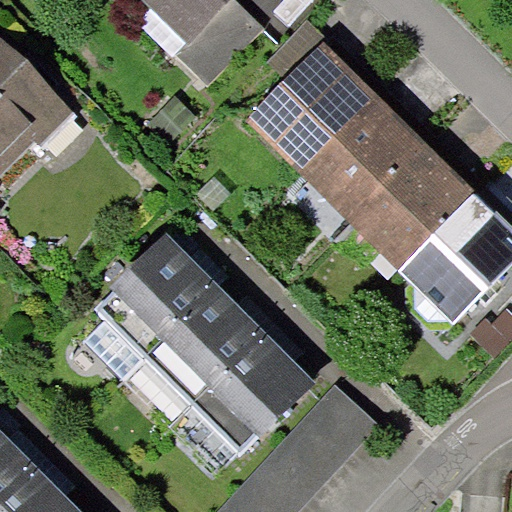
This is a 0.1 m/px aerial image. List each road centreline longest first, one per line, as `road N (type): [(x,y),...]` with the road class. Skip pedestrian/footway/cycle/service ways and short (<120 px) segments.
road 1 (residential): [(400,511),(487,425),(511,413)]
road 2 (residential): [(511,97),(407,0)]
